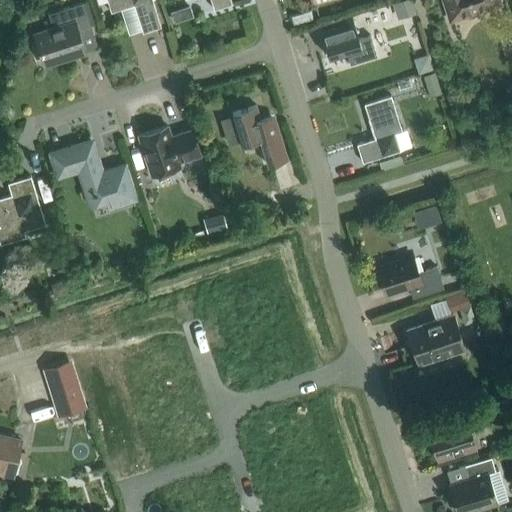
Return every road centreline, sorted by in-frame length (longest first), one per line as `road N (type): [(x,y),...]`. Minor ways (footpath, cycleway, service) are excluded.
road 1 (residential): [(277,48),(323,195),(332,286),(403,511)]
road 2 (residential): [(31,126),(277,48)]
